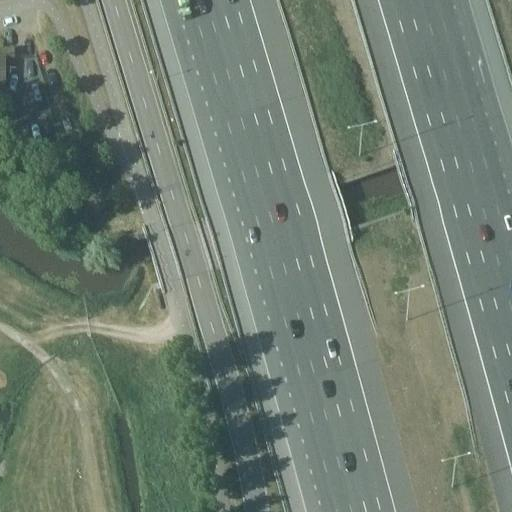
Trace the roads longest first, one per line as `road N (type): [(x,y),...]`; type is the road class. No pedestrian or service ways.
road 1 (motorway): [(212,0),(358,511)]
road 2 (tertiary): [(257,511),(227,380),(113,0)]
road 3 (motorway): [(511,347),(413,0)]
road 4 (track): [(28,341),(67,325),(153,337),(183,325)]
road 5 (track): [(0,325),(56,372),(85,425)]
